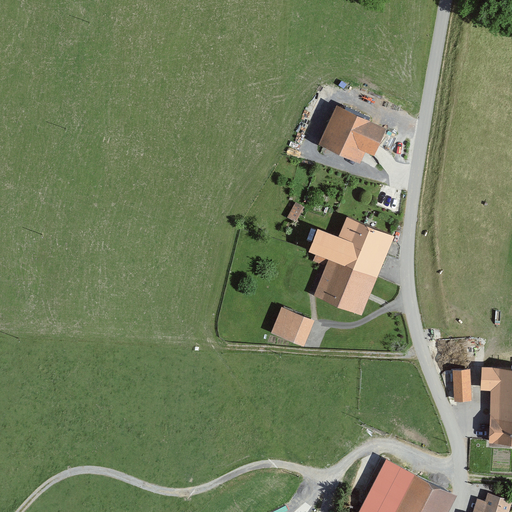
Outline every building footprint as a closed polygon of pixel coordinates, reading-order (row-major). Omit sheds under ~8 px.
[(386,125),(339,102),(320,139),(358,158),(365,145),(374,150),(386,125)] [(296,220),(304,204),(295,200),(287,215),(296,220)] [(309,246),(377,275),(394,234),(345,214),(338,231),(319,223),(309,246)] [(377,275),(309,246),(305,256),(324,264),(313,289),(362,310),(377,275)] [(314,318),(282,305),(271,331),(303,345),(314,318)] [(511,364),(482,365),(481,388),(491,388),(491,440),(511,440),(511,364)] [(471,367),(452,369),(455,398),(473,397),(471,367)] [(445,511),(456,491),(385,456),(357,511),(445,511)] [(510,511),(511,505),(511,499),(489,493),(487,500),(477,497),(472,511),(468,511),(467,511),(502,511),(503,511),(504,511),(510,511)]
